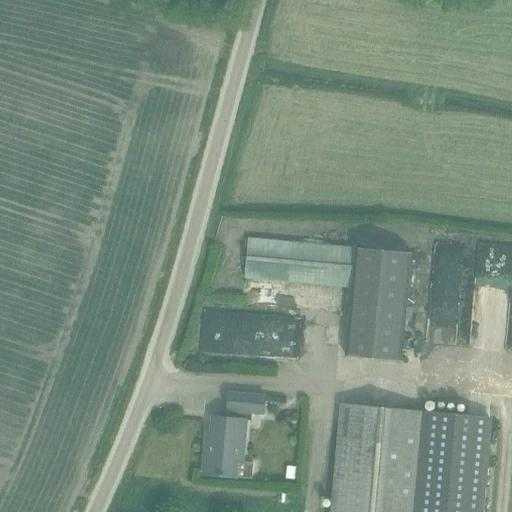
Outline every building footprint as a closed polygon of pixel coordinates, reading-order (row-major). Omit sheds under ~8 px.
[(249,239),(245,279),(353,288),(347,356),(403,360),(412,253),(249,239)] [(438,258),(437,285),(458,286),(459,259),(438,258)] [(511,267),(477,261),(474,279),(511,285),(511,278),(511,267)] [(295,367),(298,331),(268,329),(265,364),(295,367)] [(264,414),(266,396),(230,393),(228,411),(230,411),(229,419),(213,417),(211,442),(207,442),(204,475),(237,478),(238,462),(243,463),(247,420),(246,420),(247,412),(264,414)] [(417,511),(426,412),(342,405),(332,511),(417,511)] [(481,511),(489,417),(426,412),(417,511),(481,511)]
